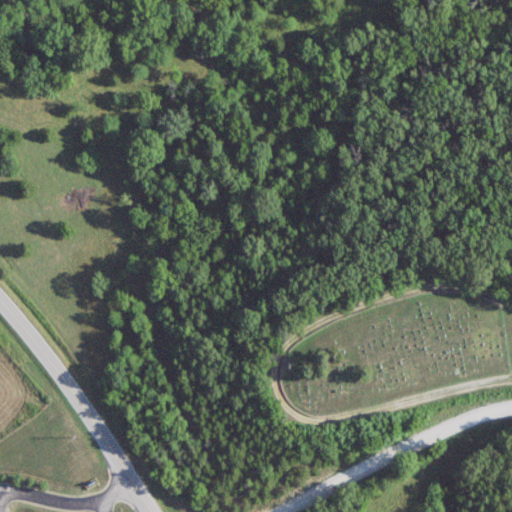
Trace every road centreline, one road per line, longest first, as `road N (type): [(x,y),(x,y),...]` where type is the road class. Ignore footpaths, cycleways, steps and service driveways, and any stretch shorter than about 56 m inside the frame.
road 1 (secondary): [(147,511),(0,296)]
road 2 (residential): [(511,405),(443,426),(280,511)]
